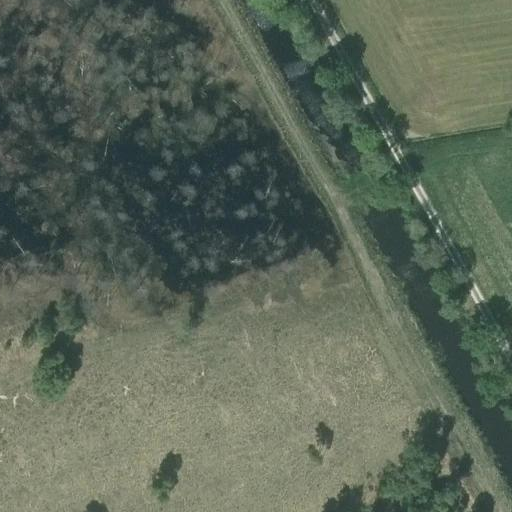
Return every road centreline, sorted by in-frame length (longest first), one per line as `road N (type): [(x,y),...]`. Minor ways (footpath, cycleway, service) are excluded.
road 1 (track): [(226,0),(503,511)]
road 2 (track): [(511,373),(306,0)]
